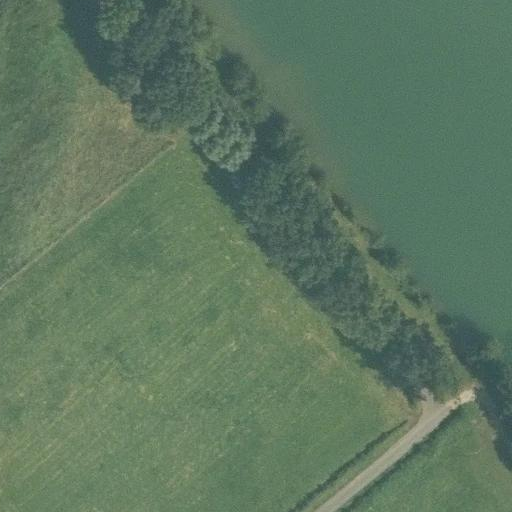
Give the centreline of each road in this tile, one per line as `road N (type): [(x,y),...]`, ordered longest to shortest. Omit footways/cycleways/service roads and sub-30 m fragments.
road 1 (track): [(111,0),(438,406),(436,437),(351,511)]
road 2 (track): [(511,432),(478,376),(429,330),(151,0)]
